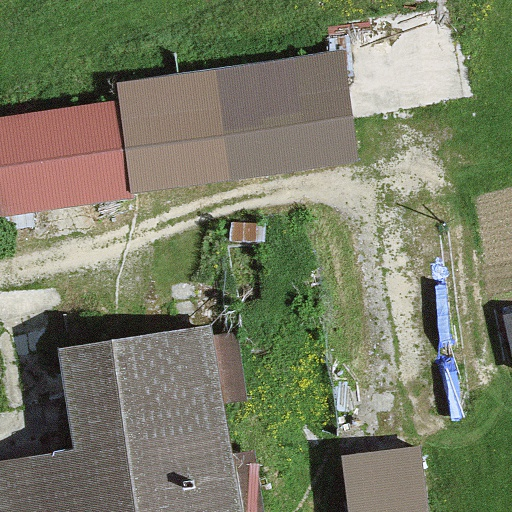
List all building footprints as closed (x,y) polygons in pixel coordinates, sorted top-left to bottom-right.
[(347,46),(114,80),(117,102),(130,193),(363,160),(347,46)] [(117,102),(0,119),(0,211),(130,193),(117,102)] [(511,306),(503,309),(511,338),(511,306)] [(229,511),(204,325),(54,345),(68,449),(0,458),(0,511),(229,511)] [(431,511),(423,444),(341,453),(347,511),(431,511)]
